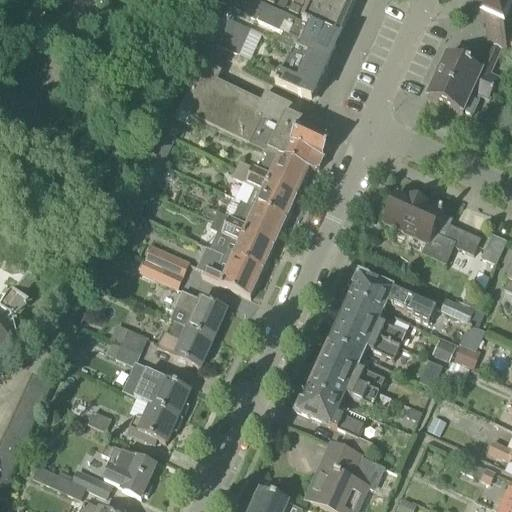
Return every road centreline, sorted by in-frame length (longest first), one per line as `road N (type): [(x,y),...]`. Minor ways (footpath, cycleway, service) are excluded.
road 1 (residential): [(201,511),(371,131)]
road 2 (residential): [(371,131),(511,194)]
road 3 (residential): [(371,131),(423,0)]
